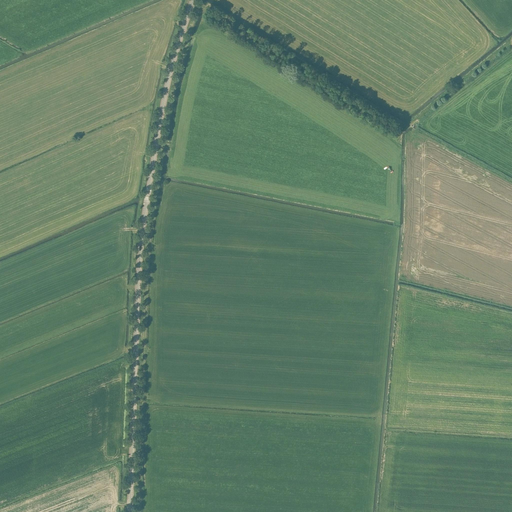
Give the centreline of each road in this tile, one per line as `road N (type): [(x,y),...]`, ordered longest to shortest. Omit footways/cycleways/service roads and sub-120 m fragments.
road 1 (secondary): [(129,511),(143,219),(172,60),(192,0)]
road 2 (track): [(511,40),(401,130)]
